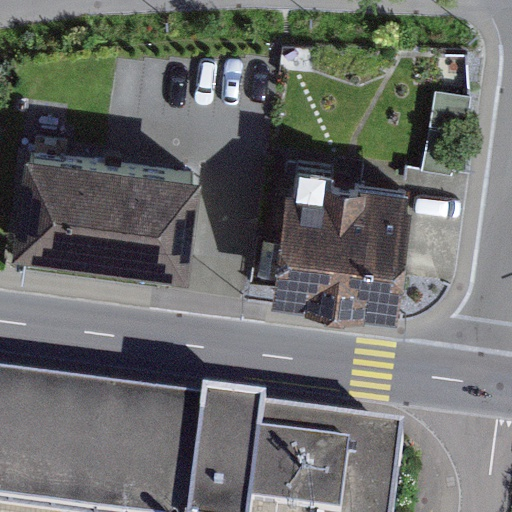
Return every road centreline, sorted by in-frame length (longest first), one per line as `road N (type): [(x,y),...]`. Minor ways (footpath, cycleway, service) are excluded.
road 1 (tertiary): [(0,320),(498,386)]
road 2 (residential): [(485,511),(498,386)]
